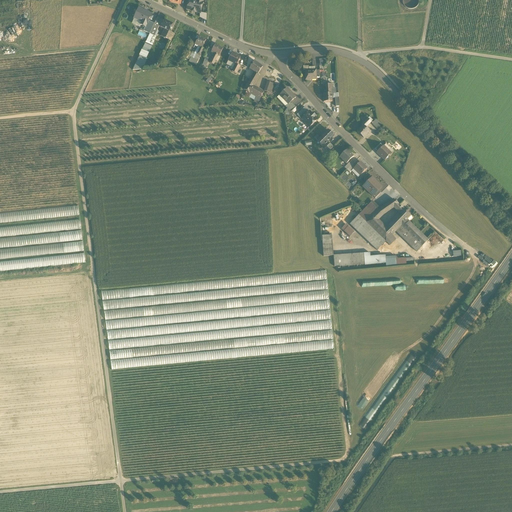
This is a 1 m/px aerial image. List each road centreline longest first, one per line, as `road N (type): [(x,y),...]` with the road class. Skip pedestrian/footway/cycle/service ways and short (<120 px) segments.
road 1 (track): [(123,0),(72,111),(124,511)]
road 2 (track): [(340,460),(0,492)]
road 3 (unclassified): [(270,55),(319,49),(360,60),(511,223)]
road 4 (primary): [(511,257),(331,511)]
road 5 (residential): [(270,55),(473,252)]
road 6 (track): [(356,511),(394,456),(511,445)]
road 7 (track): [(360,60),(422,46),(511,60)]
road 8 (unclassified): [(142,0),(270,55)]
